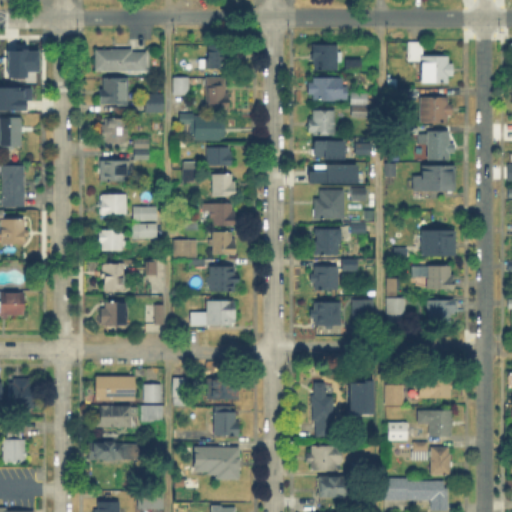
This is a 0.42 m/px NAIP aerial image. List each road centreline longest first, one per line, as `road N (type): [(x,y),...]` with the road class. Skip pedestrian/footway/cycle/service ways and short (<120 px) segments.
road 1 (residential): [(61,511),(61,0)]
road 2 (residential): [(273,511),(273,0)]
road 3 (residential): [(483,511),(483,0)]
road 4 (residential): [(484,17),(61,18)]
road 5 (residential): [(484,351),(62,350)]
